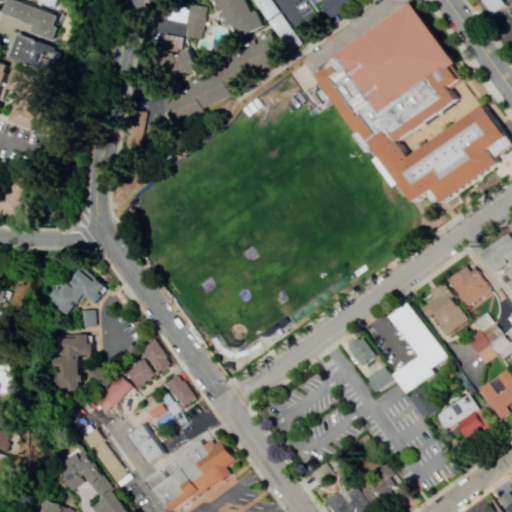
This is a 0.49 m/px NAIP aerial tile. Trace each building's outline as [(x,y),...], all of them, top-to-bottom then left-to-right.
[(61,43),(39,35),(41,28),(13,17),(9,16),(14,0),(17,0),(36,7),(65,18),(62,28),(66,30),(61,43)] [(252,0),(259,15),(264,13),(271,29),(246,40),(240,28),(234,30),(220,0),(252,0)] [(275,0),(285,14),(273,22),(256,0),(275,0)] [(354,0),(359,6),(338,21),(337,18),(329,8),(327,5),(331,3),(328,0),(354,0)] [(478,0),(508,0),(511,5),(511,7),(493,21),(478,0)] [(195,5),(213,8),(208,40),(190,37),(191,31),(192,25),(195,9),(195,5)] [(175,6),(195,9),(192,25),(172,21),(175,6)] [(365,51),(427,7),(469,65),(462,70),(452,77),(406,109),(393,91),(384,78),(375,65),(365,51)] [(286,15),(308,46),(296,55),(274,24),(286,15)] [(248,49),(279,35),(292,62),(265,75),(267,80),(239,94),(241,98),(213,111),(214,115),(185,129),(173,103),(199,91),(196,85),(223,73),(221,70),(251,56),(248,49)] [(60,74),(54,72),(53,74),(15,60),(24,36),(61,49),(60,52),(67,55),(60,74)] [(189,39),(187,53),(183,52),(168,50),(170,36),(189,39)] [(130,67),(134,54),(126,51),(122,65),(130,67)] [(196,51),(205,70),(191,77),(189,74),(173,81),(169,74),(155,81),(148,66),(165,58),(167,62),(181,55),(182,58),(196,51)] [(363,74),(355,62),(353,59),(365,51),(375,65),(363,74)] [(0,61),(13,66),(10,73),(13,74),(1,103),(8,106),(3,118),(0,116),(0,61)] [(467,130),(478,123),(488,138),(493,135),(503,148),(499,151),(492,141),(437,180),(446,193),(441,197),(428,177),(424,171),(412,155),(409,151),(399,136),(385,147),(378,136),(391,127),(376,105),(362,85),(349,67),(355,62),(363,74),(372,86),(381,99),(394,118),(406,109),(452,77),(456,83),(433,99),(427,104),(408,117),(403,120),(398,124),(404,132),(408,138),(412,144),(424,160),(430,156),(440,171),(459,158),(478,145),(467,130)] [(372,86),(363,74),(375,65),(384,78),(372,86)] [(345,97),(332,79),(349,67),(362,85),(345,97)] [(20,69),(52,80),(46,96),(50,98),(45,113),(48,114),(41,132),(13,122),(19,105),(20,103),(24,93),(13,90),(20,69)] [(452,77),(462,70),(472,84),(462,91),(456,83),(452,77)] [(381,99),(372,86),(384,78),(393,91),(381,99)] [(433,99),(456,83),(462,91),(465,96),(470,103),(465,107),(448,119),(433,99)] [(362,85),(376,105),(359,117),(345,97),(362,85)] [(393,91),(406,109),(394,118),(381,99),(393,91)] [(427,104),(433,99),(448,119),(441,124),(427,104)] [(408,117),(427,104),(441,124),(422,137),(418,131),(414,125),(408,117)] [(376,105),(391,127),(378,136),(374,139),(359,117),(376,105)] [(478,123),(495,110),(506,125),(493,135),(488,138),(478,123)] [(153,114),(146,152),(132,149),(138,112),(153,114)] [(409,129),(403,120),(408,117),(414,125),(409,129)] [(404,132),(398,124),(403,120),(409,129),(404,132)] [(414,125),(418,131),(413,135),(409,129),(414,125)] [(506,125),(511,133),(511,141),(503,148),(493,135),(506,125)] [(408,138),(404,132),(409,129),(413,135),(408,138)] [(448,143),(467,130),(478,145),(459,158),(448,143)] [(418,131),(422,137),(417,141),(413,135),(418,131)] [(413,135),(417,141),(412,144),(408,138),(413,135)] [(395,161),(385,147),(399,136),(409,151),(395,161)] [(505,159),(510,167),(455,206),(446,193),(437,180),(492,141),(499,151),(505,159)] [(511,141),(511,154),(510,156),(506,159),(505,159),(499,151),(503,148),(511,141)] [(459,158),(440,171),(430,156),(448,143),(459,158)] [(398,165),(395,161),(409,151),(412,155),(398,165)] [(409,181),(398,165),(412,155),(424,171),(409,181)] [(413,187),(409,181),(424,171),(428,177),(413,187)] [(0,193),(14,199),(23,177),(39,183),(25,219),(9,213),(7,217),(0,214),(0,193)] [(428,177),(441,197),(437,200),(427,207),(413,187),(428,177)] [(509,226),(511,229),(511,268),(499,276),(476,251),(509,226)] [(87,269),(88,267),(103,279),(111,286),(107,291),(111,295),(101,307),(92,300),(77,317),(58,301),(66,290),(64,288),(82,265),(87,269)] [(479,271),(494,293),(471,310),(452,282),(470,269),(474,275),(479,271)] [(0,327),(0,286),(10,290),(9,293),(14,294),(11,302),(9,301),(8,304),(10,305),(3,321),(0,327)] [(451,286),(459,297),(455,300),(471,321),(452,335),(446,326),(443,329),(429,310),(441,301),(437,296),(451,286)] [(416,304),(456,358),(439,370),(442,375),(414,395),(403,380),(401,376),(427,357),(398,317),(416,304)] [(84,312),(101,312),(101,327),(85,328),(84,312)] [(491,314),(507,335),(495,344),(480,323),(491,314)] [(469,341),(482,331),(492,345),(479,355),(469,341)] [(509,336),(511,333),(511,355),(505,360),(501,356),(496,348),(494,346),(509,336)] [(71,337),(93,336),(94,345),(98,345),(98,355),(85,355),(86,376),(89,376),(89,383),(86,383),(86,391),(60,392),(58,360),(55,361),(54,341),(72,341),(71,337)] [(364,340),(367,338),(380,358),(367,367),(353,346),(356,344),(355,342),(362,337),(364,340)] [(148,351),(161,342),(177,365),(164,374),(148,351)] [(496,348),(501,356),(489,364),(484,356),(496,348)] [(469,354),(475,350),(478,354),(472,358),(469,354)] [(7,373),(15,374),(14,395),(0,394),(0,360),(7,360),(7,373)] [(133,374),(150,362),(160,376),(143,389),(133,374)] [(117,380),(108,391),(92,377),(101,367),(117,380)] [(392,367),(398,375),(401,379),(384,392),(375,381),(392,367)] [(96,386),(103,381),(94,370),(87,375),(96,386)] [(484,390),(495,382),(503,395),(511,389),(503,378),(511,371),(511,416),(506,421),(484,390)] [(462,375),(466,373),(473,383),(469,386),(462,375)] [(138,388),(121,406),(108,393),(125,376),(138,388)] [(184,377),(189,383),(191,382),(203,399),(191,407),(192,408),(177,418),(171,408),(183,400),(172,385),(184,377)] [(416,400),(432,389),(446,410),(430,420),(416,400)] [(474,405),(479,401),(486,410),(482,413),(495,430),(476,445),(468,435),(471,432),(465,424),(453,432),(442,418),(469,398),(474,405)] [(9,454),(0,450),(0,418),(16,424),(9,444),(12,445),(9,454)] [(86,433),(95,426),(100,432),(91,439),(86,433)] [(151,426),(173,454),(159,466),(136,437),(151,426)] [(91,443),(104,433),(111,441),(109,443),(133,475),(121,484),(91,443)] [(232,465),(218,437),(142,475),(160,511),(166,511),(232,479),(227,468),(232,465)] [(60,470),(89,449),(118,490),(104,499),(92,482),(76,493),(60,470)] [(0,455),(9,458),(12,460),(4,476),(0,486),(0,455)] [(332,464),(340,475),(325,485),(317,475),(332,464)] [(393,466),(400,476),(396,479),(402,488),(386,500),(388,503),(379,509),(369,493),(377,488),(384,482),(380,476),(393,466)] [(354,496),(363,490),(375,507),(370,511),(371,511),(339,511),(333,503),(344,496),(351,507),(358,502),(354,496)] [(465,511),(464,510),(490,493),(501,511),(465,511)] [(95,511),(119,494),(131,511),(95,511)] [(33,511),(59,511),(61,507),(37,500),(33,511)] [(79,511),(48,511),(53,500),(69,505),(68,508),(79,511)]
